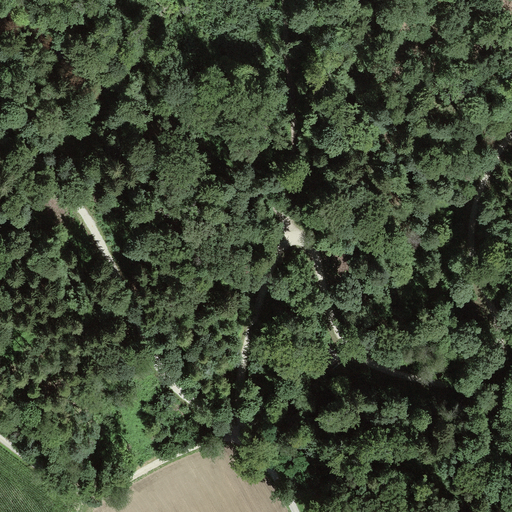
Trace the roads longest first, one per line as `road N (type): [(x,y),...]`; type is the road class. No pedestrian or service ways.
road 1 (track): [(292,236),(315,252),(328,308),(356,359),(422,380),(477,377),(494,358),(498,333),(495,306),(467,247),(487,173),(511,132)]
road 2 (track): [(0,138),(74,194),(172,381),(231,427)]
road 3 (track): [(292,236),(283,217),(19,0)]
road 4 (track): [(235,432),(90,492),(63,484),(0,438)]
road 5 (track): [(283,217),(294,183),(285,0)]
road 6 (track): [(231,427),(246,339),(292,236)]
